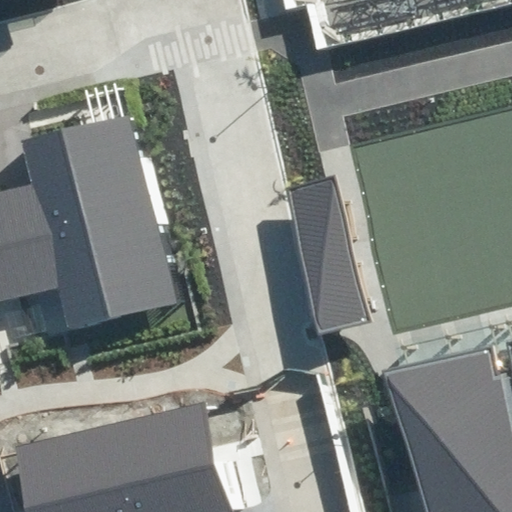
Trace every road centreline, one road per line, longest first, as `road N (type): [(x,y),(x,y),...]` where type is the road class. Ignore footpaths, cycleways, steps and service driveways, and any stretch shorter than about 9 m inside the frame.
road 1 (residential): [(314,511),(198,10)]
road 2 (residential): [(0,54),(198,10)]
